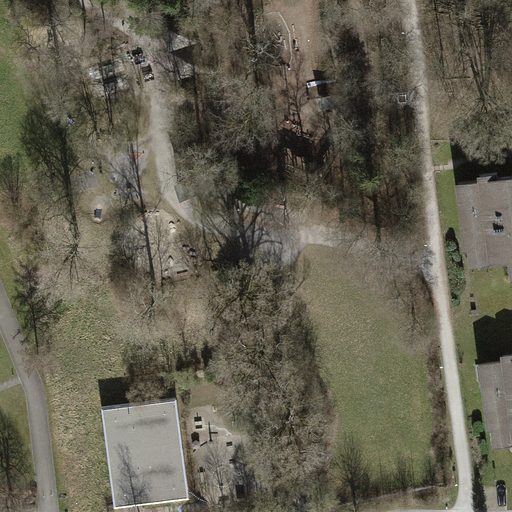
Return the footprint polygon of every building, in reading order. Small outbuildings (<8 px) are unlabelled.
[(203,70),(187,18),(163,25),(179,77),(203,70)] [(409,92),(397,93),(398,105),(410,104),(409,92)] [(511,174),(494,177),(493,172),(476,174),(477,179),(455,182),(463,241),(480,239),(482,256),(511,251),(511,174)] [(511,353),(499,356),(500,361),(479,364),(486,423),(502,421),(504,437),(511,436),(511,353)] [(176,396),(101,405),(113,494),(144,490),(146,501),(189,496),(176,396)]
